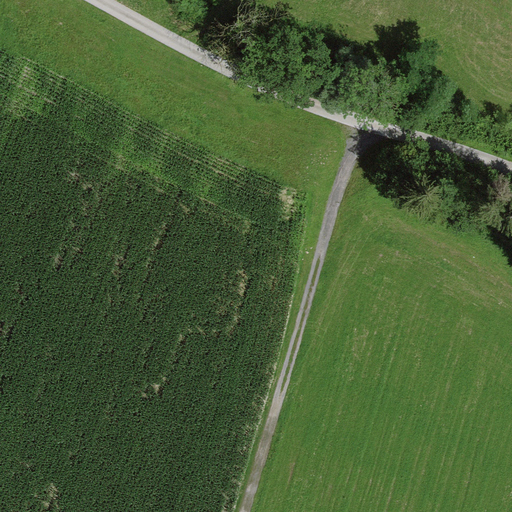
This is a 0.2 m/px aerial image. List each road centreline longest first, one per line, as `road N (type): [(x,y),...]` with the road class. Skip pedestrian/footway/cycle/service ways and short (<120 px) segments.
road 1 (track): [(97,0),(240,75),(511,170)]
road 2 (track): [(247,511),(364,122)]
